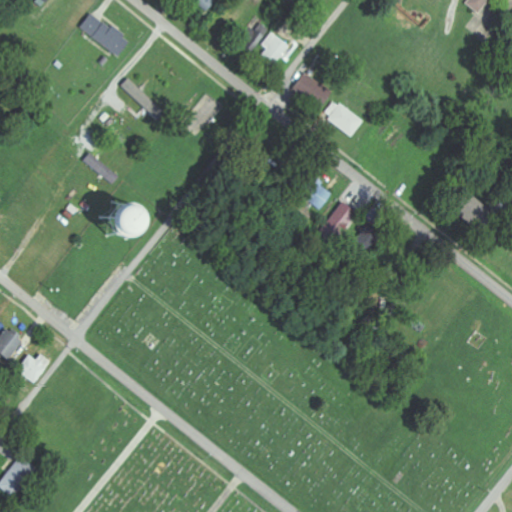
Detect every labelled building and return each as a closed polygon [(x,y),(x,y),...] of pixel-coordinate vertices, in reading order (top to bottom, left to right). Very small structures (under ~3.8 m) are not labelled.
[(192,0),(216,9),(219,0),(192,0)] [(489,0),(468,0),(465,5),(480,15),(489,0)] [(134,40),(94,13),(83,30),(123,56),(134,40)] [(291,48),(274,32),(261,45),(278,62),(291,48)] [(336,90),(305,74),(296,92),(327,108),(336,90)] [(158,122),(168,114),(133,77),(123,86),(158,122)] [(325,116),(355,137),(366,121),(336,100),(325,116)] [(335,195),(318,182),(305,199),(322,212),(335,195)] [(322,228),(337,241),(361,215),(346,201),(322,228)] [(0,344),(0,352),(13,361),(26,340),(10,329),(0,344)] [(32,355),(19,371),(37,385),(55,363),(45,355),(40,361),(32,355)] [(41,470),(24,457),(1,486),(18,499),(41,470)]
